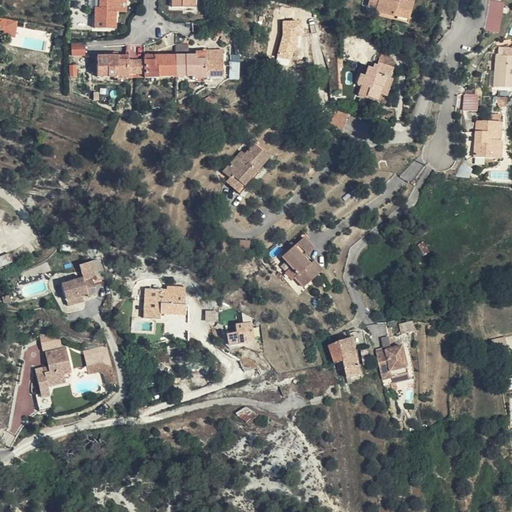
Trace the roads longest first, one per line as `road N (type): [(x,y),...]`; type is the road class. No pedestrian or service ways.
road 1 (residential): [(0,467),(51,433),(237,400),(287,410)]
road 2 (residential): [(468,0),(436,158)]
